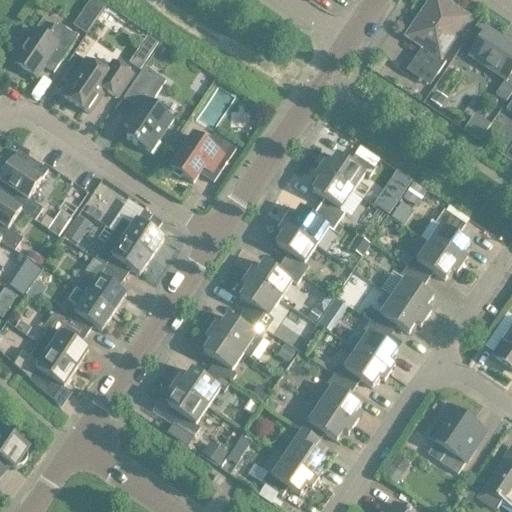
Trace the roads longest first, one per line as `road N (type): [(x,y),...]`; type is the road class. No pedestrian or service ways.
road 1 (residential): [(0,118),(10,103),(216,236)]
road 2 (residential): [(216,236),(74,440)]
road 3 (residential): [(340,50),(216,236)]
road 4 (residential): [(328,511),(434,361)]
road 5 (residential): [(74,440),(178,511)]
